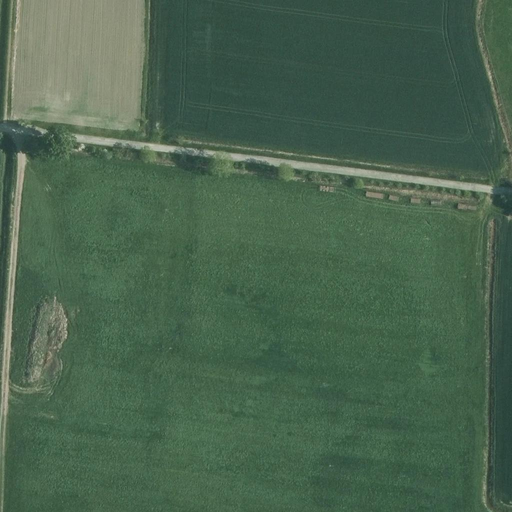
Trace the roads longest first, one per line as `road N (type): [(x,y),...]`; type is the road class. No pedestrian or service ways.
road 1 (residential): [(0,123),(511,190)]
road 2 (track): [(8,124),(12,0)]
